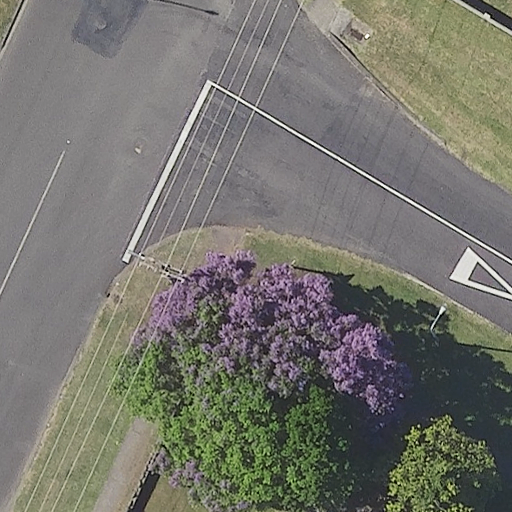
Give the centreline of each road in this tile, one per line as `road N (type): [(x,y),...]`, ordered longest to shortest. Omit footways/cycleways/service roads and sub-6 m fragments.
road 1 (residential): [(120,31),(213,76),(511,259)]
road 2 (residential): [(0,297),(120,31)]
